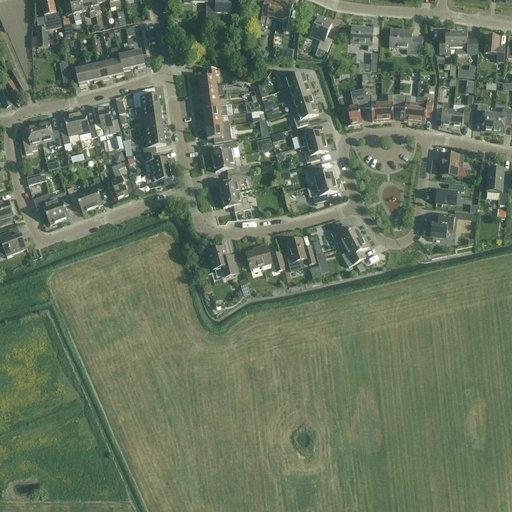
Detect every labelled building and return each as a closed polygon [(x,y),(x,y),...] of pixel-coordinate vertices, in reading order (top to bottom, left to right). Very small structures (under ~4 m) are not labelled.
[(52,0),(41,2),(44,18),(46,30),(47,30),(47,32),(61,29),(58,15),(56,15),(52,0)] [(79,15),(84,14),(80,0),(68,0),(70,3),(65,4),(68,17),(73,16),(75,23),(81,22),(79,15)] [(96,18),(95,13),(94,13),(91,0),(80,0),(84,14),(89,12),(90,19),(96,18)] [(91,0),(94,13),(95,13),(100,12),(98,5),(103,4),(102,0),(91,0)] [(110,10),(116,8),(113,0),(102,0),(103,4),(109,3),(110,10)] [(182,0),(182,9),(191,9),(191,4),(206,5),(206,14),(230,15),(230,0),(182,0)] [(266,0),(265,0),(263,13),(260,25),(270,27),(272,21),(278,22),(282,4),(266,0)] [(282,4),(278,22),(283,23),(282,30),(292,32),(295,21),(289,19),(292,6),(282,4)] [(322,20),(318,18),(310,38),(320,42),(317,50),(327,54),(332,42),(327,39),(332,27),(321,22),(322,20)] [(373,38),(373,30),(352,28),(350,46),(368,47),(368,52),(378,52),(379,39),(373,38)] [(38,50),(48,49),(47,32),(47,30),(46,30),(37,30),(38,50)] [(400,32),(390,31),(389,50),(407,51),(407,56),(422,57),(423,39),(412,38),(412,34),(399,33),(400,32)] [(456,52),(456,33),(445,33),(445,42),(439,42),(439,56),(445,56),(445,58),(450,59),(450,52),(456,52)] [(467,33),(456,33),(456,52),(467,52),(467,56),(473,56),(477,56),(477,42),(473,42),(467,42),(467,33)] [(503,65),(504,52),(498,52),(500,39),(486,38),(484,55),(497,56),(497,64),(503,65)] [(137,68),(137,70),(145,68),(142,52),(135,53),(133,48),(129,49),(133,69),(137,68)] [(123,74),(130,72),(130,70),(133,69),(129,49),(124,50),(126,56),(119,57),(120,61),(123,74)] [(124,77),(123,74),(120,61),(113,62),(112,57),(108,58),(112,78),(116,77),(116,79),(124,77)] [(109,79),(112,78),(108,58),(103,59),(104,65),(98,66),(102,83),(109,81),(109,79)] [(442,61),(442,70),(451,70),(451,62),(442,61)] [(12,62),(6,65),(9,73),(16,70),(12,62)] [(94,84),(102,83),(98,66),(91,68),(90,62),(85,63),(90,83),(93,82),(94,84)] [(86,84),(90,83),(85,63),(81,64),(82,70),(75,71),(79,88),(87,86),(86,84)] [(204,70),(205,79),(199,79),(200,90),(217,88),(216,77),(220,77),(219,72),(204,70)] [(9,76),(20,94),(26,91),(15,72),(9,76)] [(277,72),(281,82),(282,86),(287,84),(289,91),(308,85),(304,74),(292,78),(290,73),(277,72)] [(69,74),(62,75),(64,86),(72,84),(69,74)] [(16,103),(22,98),(16,90),(12,82),(4,88),(10,95),(16,103)] [(287,99),(288,103),(311,95),(308,85),(289,91),(291,98),(287,99)] [(217,88),(200,90),(202,100),(218,98),(223,97),(222,87),(217,88)] [(350,94),(352,101),(353,107),(347,109),(351,127),(362,125),(359,111),(365,110),(364,98),(363,92),(363,91),(350,94)] [(135,110),(160,106),(158,96),(145,98),(145,92),(133,96),(135,110)] [(11,106),(3,93),(0,94),(0,100),(6,110),(11,106)] [(296,112),(315,106),(311,95),(288,103),(289,107),(294,106),(296,112)] [(416,105),(414,124),(425,125),(426,112),(432,112),(434,96),(426,95),(423,99),(422,106),(416,105)] [(382,104),(383,123),(394,123),(393,109),(399,108),(399,96),(388,97),(388,104),(382,104)] [(404,123),(414,124),(416,105),(410,104),(411,98),(399,96),(399,108),(405,109),(404,123)] [(372,123),(383,123),(382,104),(376,104),(376,97),(364,98),(365,110),(371,110),(372,123)] [(203,110),(220,108),(226,107),(225,101),(219,102),(218,98),(202,100),(203,110)] [(119,116),(125,115),(123,103),(116,105),(119,116)] [(441,127),(451,128),(453,112),(448,112),(449,105),(443,105),(443,107),(437,107),(435,121),(441,121),(441,127)] [(143,119),(161,116),(160,106),(135,110),(137,120),(143,119)] [(318,116),(315,106),(296,112),(298,119),(293,120),(297,130),(309,126),(308,120),(318,116)] [(203,110),(204,120),(221,118),(227,117),(226,107),(220,108),(203,110)] [(454,107),(453,112),(451,128),(462,130),(463,124),(469,124),(470,110),(464,110),(464,108),(454,107)] [(481,133),(492,134),(495,115),(487,114),(488,110),(486,108),(478,107),(476,121),(482,122),(481,133)] [(110,136),(121,134),(118,121),(112,123),(109,109),(98,111),(101,125),(94,127),(96,132),(102,131),(109,129),(110,136)] [(495,115),(492,134),(504,136),(505,125),(511,125),(511,116),(511,110),(504,110),(502,112),(502,115),(495,115)] [(79,136),(80,141),(81,143),(91,140),(97,139),(96,132),(94,127),(89,128),(85,114),(75,117),(79,136)] [(143,119),(144,129),(163,126),(161,116),(143,119)] [(264,116),(259,117),(260,119),(253,120),(253,124),(261,123),(265,122),(264,116)] [(67,133),(61,134),(64,147),(70,145),(70,144),(80,141),(79,136),(75,117),(64,119),(67,133)] [(206,130),(222,128),(228,127),(228,123),(222,123),(221,118),(204,120),(206,130)] [(50,124),(38,127),(42,145),(48,143),(50,149),(55,148),(55,150),(62,148),(58,132),(52,134),(50,124)] [(146,139),(164,137),(163,126),(144,129),(146,139)] [(36,146),(42,145),(38,127),(26,129),(28,139),(22,141),(26,157),(33,155),(32,153),(37,152),(36,146)] [(228,127),(222,128),(206,130),(207,141),(214,140),(214,145),(221,144),(231,142),(229,127),(228,127)] [(317,128),(296,133),(299,143),(301,149),(307,148),(326,143),(323,132),(318,133),(317,128)] [(166,147),(164,137),(146,139),(147,149),(143,150),(144,156),(156,154),(156,148),(166,147)] [(122,150),(120,139),(112,140),(115,152),(122,150)] [(271,140),(264,142),(266,151),(273,150),(271,140)] [(125,143),(123,143),(126,159),(132,158),(130,141),(125,143)] [(225,152),(211,154),(214,165),(223,163),(223,161),(233,159),(240,158),(238,149),(237,143),(224,146),(225,152)] [(329,153),(326,143),(307,148),(308,154),(304,155),(307,165),(320,162),(318,156),(329,153)] [(122,154),(114,157),(117,164),(124,161),(122,154)] [(83,155),(71,158),(73,165),(85,162),(83,155)] [(146,175),(169,170),(167,160),(161,161),(160,155),(143,159),(144,165),(146,175)] [(282,155),(275,157),(277,163),(284,161),(282,155)] [(462,169),(463,157),(443,155),(442,162),(442,167),(441,167),(440,177),(457,179),(458,169),(462,169)] [(235,170),(233,159),(223,161),(223,163),(214,165),(215,174),(227,172),(228,178),(241,175),(240,169),(235,170)] [(123,183),(129,181),(123,165),(111,169),(116,180),(111,182),(118,201),(129,197),(123,183)] [(316,187),(335,182),(334,177),(335,177),(333,170),(321,174),(319,168),(306,171),(308,178),(313,177),(316,187)] [(489,169),(487,192),(488,192),(487,198),(487,201),(498,202),(498,207),(507,208),(508,196),(502,195),(504,170),(489,169)] [(169,170),(146,175),(145,175),(147,185),(149,185),(150,191),(165,188),(163,182),(171,180),(169,170)] [(132,172),(134,189),(144,188),(142,171),(132,172)] [(221,198),(240,194),(238,187),(244,186),(242,175),(241,175),(228,178),(227,178),(229,184),(219,186),(221,198)] [(29,187),(47,183),(45,177),(27,182),(29,187)] [(96,188),(85,192),(93,210),(103,207),(98,193),(103,191),(99,179),(93,181),(96,188)] [(316,187),(310,189),(315,206),(328,202),(327,196),(339,193),(337,186),(337,187),(335,182),(316,187)] [(292,188),(295,205),(311,203),(308,185),(292,188)] [(464,194),(464,188),(452,187),(451,193),(438,191),(436,205),(436,208),(442,209),(442,206),(455,207),(457,194),(464,194)] [(82,214),(93,210),(85,192),(75,196),(73,189),(67,191),(72,203),(77,201),(82,214)] [(66,194),(50,201),(55,214),(57,213),(60,223),(69,220),(65,209),(70,206),(66,194)] [(241,201),(240,194),(221,198),(224,210),(233,208),(235,214),(251,211),(250,204),(248,205),(247,200),(241,201)] [(50,227),(60,223),(57,213),(55,214),(50,201),(48,196),(33,201),(37,211),(43,209),(50,227)] [(4,225),(15,222),(11,211),(12,211),(9,203),(0,205),(0,204),(0,222),(3,221),(4,225)] [(453,232),(455,218),(440,216),(439,222),(432,221),(430,238),(446,240),(447,232),(453,232)] [(341,243),(344,249),(362,239),(359,234),(360,234),(357,228),(351,231),(348,226),(330,236),(336,246),(341,243)] [(27,250),(23,241),(22,236),(11,240),(9,234),(0,237),(0,249),(3,249),(7,260),(13,257),(13,256),(27,250)] [(365,244),(362,239),(344,249),(347,254),(342,257),(349,269),(366,260),(362,253),(369,249),(365,243),(365,244)] [(292,259),(287,261),(290,273),(304,269),(302,262),(307,260),(309,267),(316,265),(312,252),(311,247),(304,249),(302,240),(287,244),(292,259)] [(277,274),(284,271),(279,254),(270,257),(267,247),(258,249),(259,251),(246,255),(251,271),(274,265),(277,274)] [(225,279),(238,275),(233,258),(227,259),(224,249),(218,251),(218,250),(208,253),(213,271),(222,268),(225,279)] [(362,265),(357,268),(360,273),(365,271),(362,265)] [(245,281),(240,283),(242,293),(244,298),(250,296),(248,291),(245,281)]
